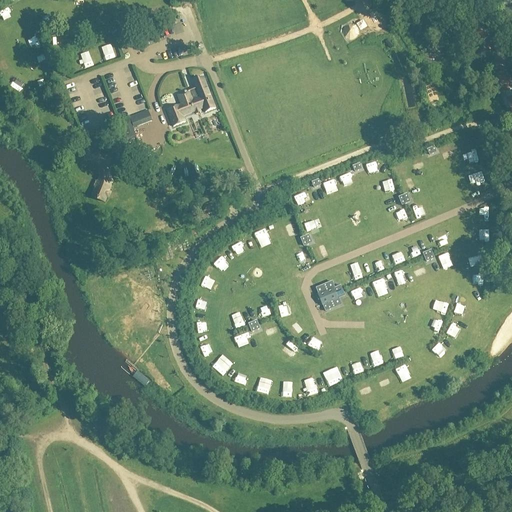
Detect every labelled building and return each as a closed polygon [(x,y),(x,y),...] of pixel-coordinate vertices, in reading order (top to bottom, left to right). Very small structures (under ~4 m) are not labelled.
[(511,0),(502,0),(504,10),(511,8),(511,0)] [(497,36),(482,9),(467,17),(481,42),(489,38),(497,53),(504,49),(497,36)] [(62,37),(55,40),(58,47),(65,43),(62,37)] [(106,53),(110,64),(118,61),(114,50),(106,53)] [(89,71),(96,69),(93,59),(86,61),(89,71)] [(511,73),(511,72),(507,74),(506,72),(497,76),(511,109),(511,73)] [(183,117),(195,112),(196,115),(202,112),(201,110),(204,109),(205,112),(215,108),(203,78),(193,82),(196,89),(189,91),(177,96),(181,105),(167,110),(173,127),(185,122),(183,117)] [(22,94),(30,90),(26,82),(18,86),(22,94)] [(122,125),(127,139),(135,136),(130,122),(122,125)] [(109,157),(89,148),(84,158),(100,165),(100,175),(99,181),(96,181),(94,188),(96,189),(92,197),(104,202),(106,198),(108,198),(111,193),(109,192),(111,187),(111,184),(112,183),(112,181),(110,180),(109,173),(108,172),(107,166),(110,163),(109,157)] [(399,198),(402,205),(410,202),(407,194),(399,198)] [(213,202),(204,204),(206,212),(224,206),(222,200),(213,203),(213,202)] [(193,209),(198,222),(210,219),(208,212),(201,215),(200,207),(193,209)] [(312,243),(309,235),(301,238),(304,246),(312,243)] [(431,251),(423,254),(426,262),(434,258),(431,251)] [(323,305),(326,311),(341,305),(339,298),(345,296),(341,286),(335,289),(332,282),(316,288),(319,295),(323,305)] [(260,329),(256,321),(249,324),(252,332),(260,329)]
